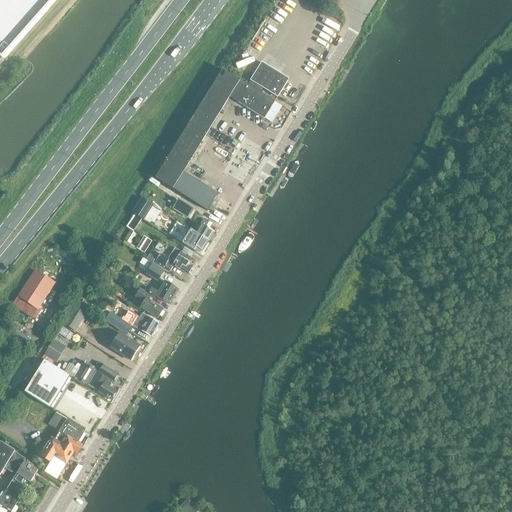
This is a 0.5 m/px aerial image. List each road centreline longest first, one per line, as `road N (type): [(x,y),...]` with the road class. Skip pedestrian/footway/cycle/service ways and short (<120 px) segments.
road 1 (unclassified): [(56,511),(366,8)]
road 2 (primary): [(0,268),(212,0)]
road 3 (primary): [(180,0),(0,236)]
